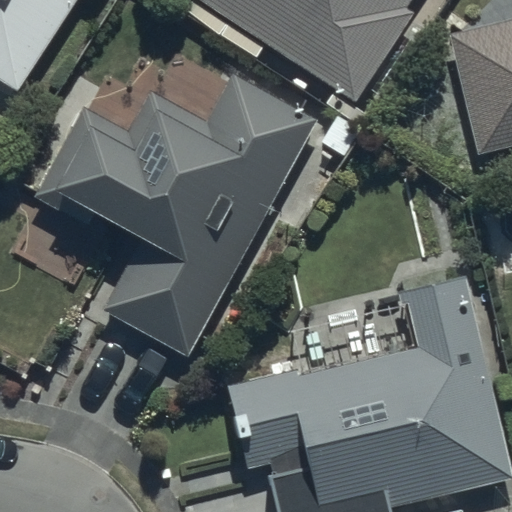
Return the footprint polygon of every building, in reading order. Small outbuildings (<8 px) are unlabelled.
[(0,0),(0,94),(1,95),(61,0),(0,0)] [(177,0),(335,103),(402,0),(177,0)] [(511,23),(437,43),(465,155),(511,142),(511,23)] [(71,113),(22,201),(119,255),(87,313),(168,359),(298,125),(217,80),(192,126),(139,96),(116,137),(71,113)] [(402,353),(214,390),(220,420),(209,422),(214,446),(223,445),(229,474),(249,470),(257,511),(377,511),(495,488),(454,281),(391,294),(402,353)]
